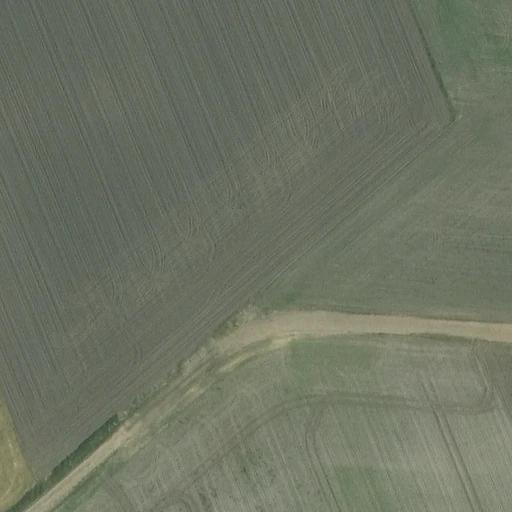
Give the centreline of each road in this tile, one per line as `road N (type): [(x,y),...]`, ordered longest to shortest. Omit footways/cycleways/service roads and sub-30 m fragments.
road 1 (track): [(129,431),(265,337),(328,319),(511,332)]
road 2 (unclassified): [(33,511),(129,431)]
